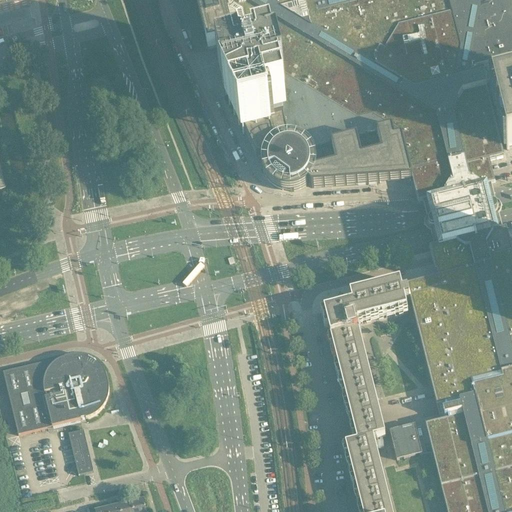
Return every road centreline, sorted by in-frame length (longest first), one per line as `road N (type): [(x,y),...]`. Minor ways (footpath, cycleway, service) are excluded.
road 1 (unclassified): [(325,435),(307,312),(314,291),(511,241)]
road 2 (residential): [(383,197),(254,201),(166,0)]
road 3 (secondary): [(206,290),(511,221)]
road 4 (secondary): [(424,216),(190,237)]
road 5 (secondary): [(190,237),(108,23)]
road 6 (secondary): [(67,33),(104,254)]
road 7 (unclassified): [(325,435),(511,388)]
road 8 (secondary): [(115,310),(172,470)]
road 9 (secondary): [(235,456),(206,290)]
road 10 (residential): [(511,169),(383,197)]
